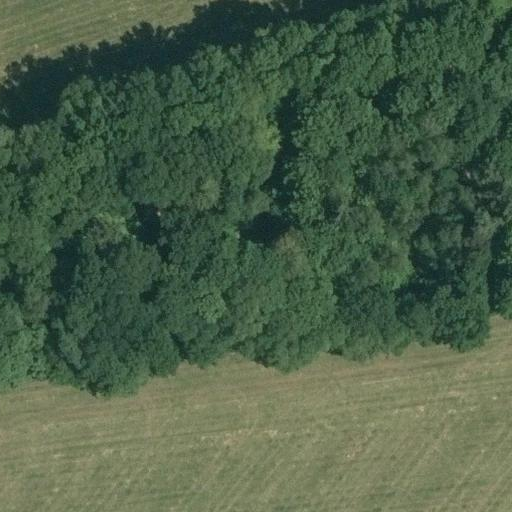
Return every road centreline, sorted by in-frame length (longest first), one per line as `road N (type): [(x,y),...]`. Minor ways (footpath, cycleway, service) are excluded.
road 1 (unclassified): [(0,144),(457,0)]
road 2 (track): [(511,289),(294,317),(274,291),(259,173)]
road 3 (track): [(219,72),(251,161),(276,168),(391,141),(459,103),(511,89)]
